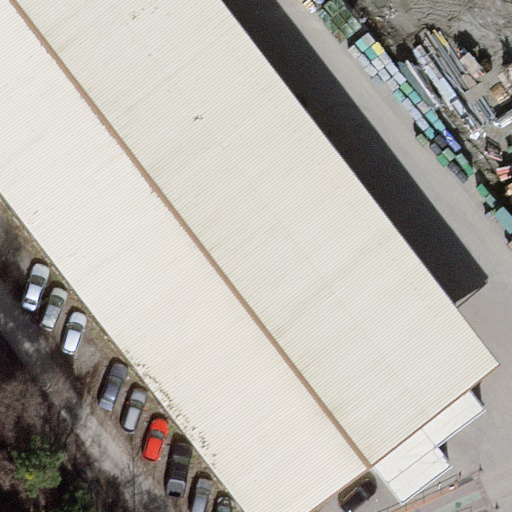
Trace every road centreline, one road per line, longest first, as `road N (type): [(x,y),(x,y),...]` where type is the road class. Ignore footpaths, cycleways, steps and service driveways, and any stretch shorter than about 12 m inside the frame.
road 1 (unknown): [(264,0),(511,323)]
road 2 (track): [(178,511),(0,292)]
